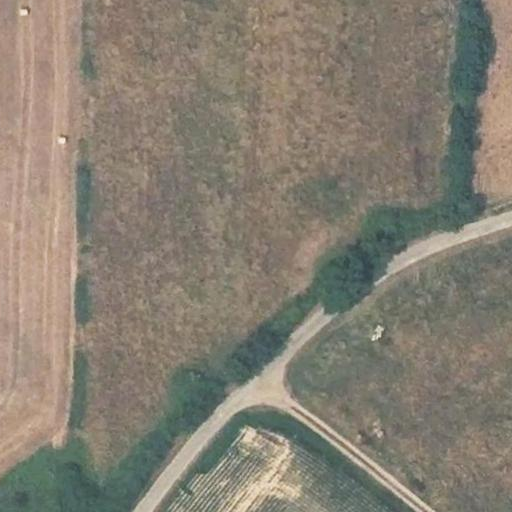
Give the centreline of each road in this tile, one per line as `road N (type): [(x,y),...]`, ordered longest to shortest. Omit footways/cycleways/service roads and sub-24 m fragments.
road 1 (unclassified): [(511,217),(439,242),(344,295),(197,438),(141,511)]
road 2 (track): [(257,378),(426,511)]
